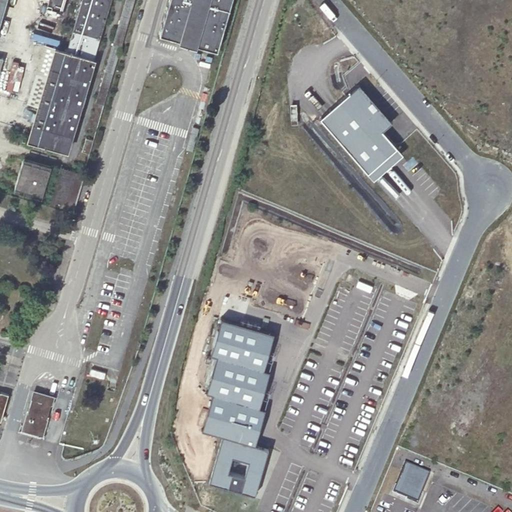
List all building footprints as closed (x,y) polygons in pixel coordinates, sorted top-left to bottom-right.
[(107,0),(78,0),(64,49),(55,46),(58,36),(44,34),(24,102),(34,105),(24,138),(64,150),(92,57),(91,56),(107,0)] [(62,0),(46,0),(43,10),(58,14),(62,0)] [(130,0),(123,0),(94,101),(101,104),(130,0)] [(168,0),(161,28),(179,34),(178,37),(197,43),(198,39),(217,44),(230,0),(168,0)] [(25,72),(8,67),(4,82),(20,87),(25,72)] [(389,118),(355,79),(328,104),(318,113),(364,168),(374,160),(394,144),(379,126),(389,118)] [(128,138),(138,141),(143,125),(133,122),(128,138)] [(89,141),(83,138),(79,151),(86,153),(89,141)] [(399,150),(394,144),(374,160),(364,168),(370,174),(380,166),(399,150)] [(45,168),(20,161),(13,186),(37,194),(45,168)] [(68,172),(57,168),(46,206),(58,209),(68,172)] [(80,175),(73,173),(62,210),(69,213),(80,175)] [(261,404),(256,402),(265,366),(260,364),(271,328),(218,313),(207,349),(213,351),(204,386),(209,388),(198,423),(218,429),(207,477),(253,492),(266,444),(251,440),(261,404)] [(51,396),(29,390),(27,399),(28,399),(24,413),(22,412),(18,430),(39,436),(44,419),(42,418),(46,405),(48,406),(51,396)] [(404,461),(392,489),(417,500),(429,472),(404,461)]
